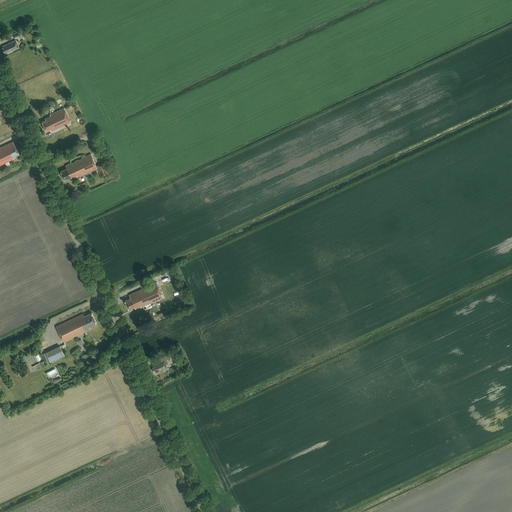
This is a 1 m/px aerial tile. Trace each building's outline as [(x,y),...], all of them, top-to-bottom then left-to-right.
[(3,48),(2,48),(4,52),(5,52),(6,53),(18,47),(15,40),(3,46),(3,48)] [(45,120),(42,122),(46,130),(50,129),(51,131),(70,122),(64,108),(50,115),(50,116),(45,119),(45,120)] [(13,141),(0,146),(0,165),(13,159),(12,157),(19,154),(13,141)] [(105,162),(96,166),(91,154),(66,166),(67,168),(61,171),(65,180),(71,177),(72,179),(78,176),(80,182),(82,181),(80,176),(97,169),(101,176),(108,174),(107,171),(108,171),(105,162)] [(181,280),(180,277),(177,271),(172,274),(175,282),(181,280)] [(131,298),(125,300),(129,309),(134,306),(136,309),(141,306),(141,307),(163,297),(156,282),(129,295),(131,298)] [(84,313),(56,326),(64,341),(86,331),(86,330),(90,328),(90,326),(97,323),(92,312),(85,315),(84,313)] [(59,346),(46,352),(50,362),(64,356),(59,346)] [(158,355),(161,362),(153,366),(154,367),(152,368),(154,372),(155,372),(156,372),(164,368),(165,369),(167,368),(166,365),(168,364),(166,360),(169,359),(166,352),(158,355)]
